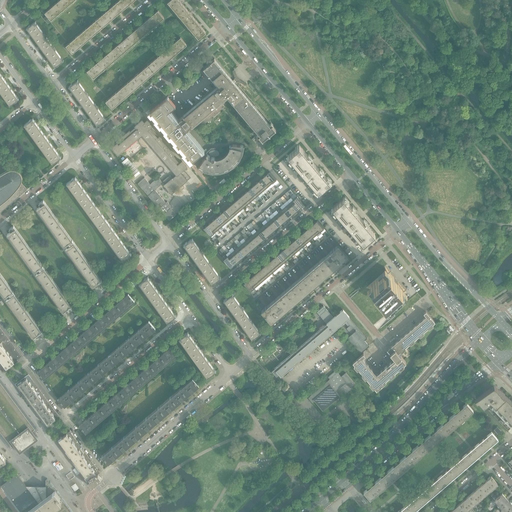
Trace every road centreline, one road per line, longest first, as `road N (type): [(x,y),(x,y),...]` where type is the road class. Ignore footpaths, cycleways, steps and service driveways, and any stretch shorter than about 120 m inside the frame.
road 1 (tertiary): [(477,340),(342,480)]
road 2 (tertiary): [(347,485),(496,361)]
road 3 (residential): [(351,175),(209,298)]
road 4 (residential): [(390,236),(250,356)]
road 5 (residential): [(168,243),(306,123)]
road 6 (residential): [(226,26),(94,141)]
road 7 (residential): [(108,477),(230,373)]
road 8 (residential): [(66,420),(187,316)]
road 9 (residential): [(30,362),(148,259)]
road 10 (secondary): [(409,221),(318,113)]
road 11 (secondary): [(395,232),(477,340)]
road 12 (secondary): [(501,320),(409,221)]
road 13 (residential): [(151,0),(52,83)]
road 14 (residential): [(73,156),(148,259)]
road 15 (residential): [(168,243),(94,141)]
road 16 (secondary): [(226,26),(306,123)]
road 17 (secondary): [(318,113),(237,17)]
